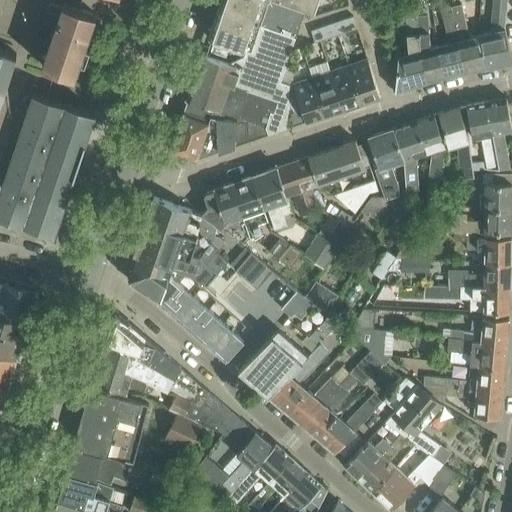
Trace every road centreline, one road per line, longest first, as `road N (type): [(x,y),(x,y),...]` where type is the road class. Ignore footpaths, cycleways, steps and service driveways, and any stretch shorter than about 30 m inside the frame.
road 1 (residential): [(126,160),(176,176),(511,78)]
road 2 (residential): [(374,511),(149,307),(87,279)]
road 3 (tertiary): [(6,511),(87,279)]
road 4 (tertiary): [(126,160),(181,0)]
road 5 (tertiary): [(87,279),(126,160)]
